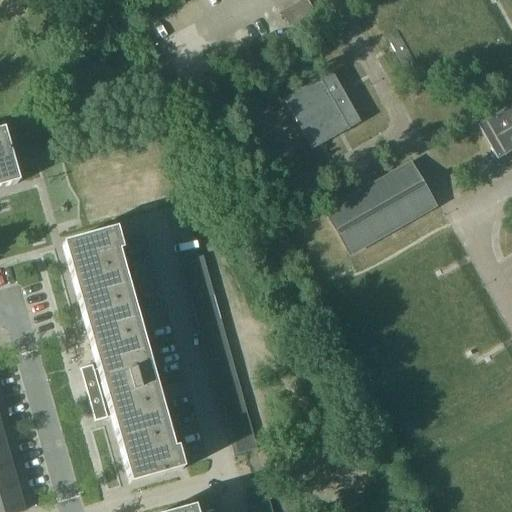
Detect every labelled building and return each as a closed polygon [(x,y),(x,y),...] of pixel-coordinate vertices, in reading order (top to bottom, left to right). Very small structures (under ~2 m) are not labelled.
[(303,0),(281,13),(290,27),(315,13),(307,0),(303,0)] [(484,0),(389,0),(369,11),(417,97),(509,45),(484,0)] [(252,63),(243,47),(230,55),(239,71),(252,63)] [(359,123),(331,74),(331,73),(283,101),(311,150),(359,123)] [(511,151),(511,105),(476,126),(496,160),(511,151)] [(0,189),(17,185),(2,132),(0,132),(0,189)] [(409,166),(373,187),(327,213),(351,255),(433,207),(409,166)] [(62,246),(97,372),(82,377),(95,423),(110,419),(130,486),(182,471),(176,450),(167,452),(111,255),(120,252),(114,232),(62,246)] [(511,370),(511,361),(446,246),(341,306),(412,427),(511,370)] [(206,270),(202,257),(179,263),(183,276),(206,270)] [(183,276),(187,289),(210,283),(206,270),(183,276)] [(213,295),(210,283),(187,289),(190,302),(213,295)] [(190,302),(194,315),(217,308),(213,295),(190,302)] [(197,328),(221,321),(217,308),(194,315),(197,328)] [(201,340),(224,334),(221,321),(197,328),(201,340)] [(224,334),(201,340),(205,353),(228,347),(224,334)] [(231,360),(228,347),(205,353),(208,366),(231,360)] [(231,360),(208,366),(212,379),(235,373),(231,360)] [(215,392),(239,385),(235,373),(212,379),(215,392)] [(215,392),(219,405),(242,398),(239,385),(215,392)] [(246,411),(242,398),(219,405),(223,418),(246,411)] [(226,430),(249,424),(246,411),(223,418),(226,430)] [(249,424),(226,430),(230,443),(253,437),(249,424)] [(511,511),(511,430),(438,474),(459,511),(511,511)] [(245,453),(257,450),(253,437),(230,443),(234,456),(245,453)] [(0,472),(10,470),(5,449),(0,450),(0,472)] [(398,493),(381,462),(371,467),(388,499),(398,493)] [(10,470),(0,472),(0,495),(16,491),(10,470)] [(244,494),(248,507),(271,500),(268,488),(256,491),(244,494)] [(0,495),(0,511),(22,511),(16,491),(0,495)] [(249,511),(269,511),(272,511),(269,501),(248,507),(249,511)]
